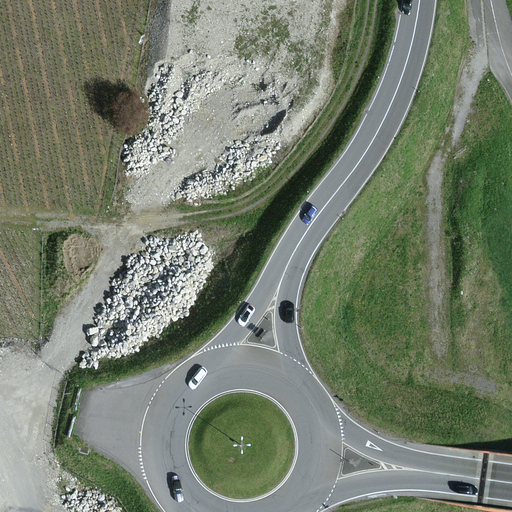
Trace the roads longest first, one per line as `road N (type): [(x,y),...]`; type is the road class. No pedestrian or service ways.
road 1 (tertiary): [(419,0),(391,105),(281,279)]
road 2 (primary): [(50,404),(179,478)]
road 3 (primary): [(187,392),(50,404)]
road 4 (tertiary): [(281,279),(203,378)]
road 5 (secondary): [(424,471),(315,408)]
road 6 (secondary): [(301,496),(424,471)]
